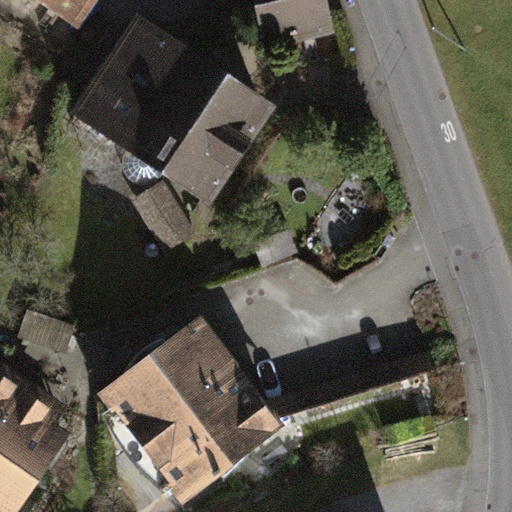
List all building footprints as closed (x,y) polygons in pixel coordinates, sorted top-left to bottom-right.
[(92,0),(22,0),(69,32),(92,0)] [(328,17),(324,0),(255,0),(261,30),(328,17)] [(271,104),(135,13),(71,108),(207,199),(271,104)] [(284,432),(200,317),(99,390),(183,506),(284,432)] [(0,511),(18,511),(69,444),(0,393),(0,511)]
